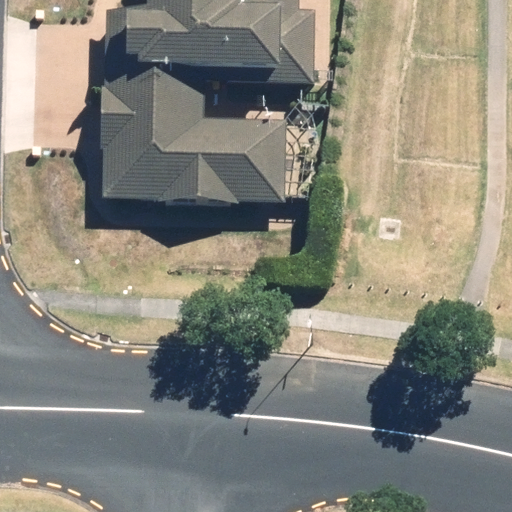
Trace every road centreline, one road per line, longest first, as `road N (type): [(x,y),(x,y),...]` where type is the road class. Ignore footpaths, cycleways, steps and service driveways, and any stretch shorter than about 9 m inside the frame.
road 1 (residential): [(192,421),(445,444),(511,460)]
road 2 (residential): [(0,414),(192,421)]
